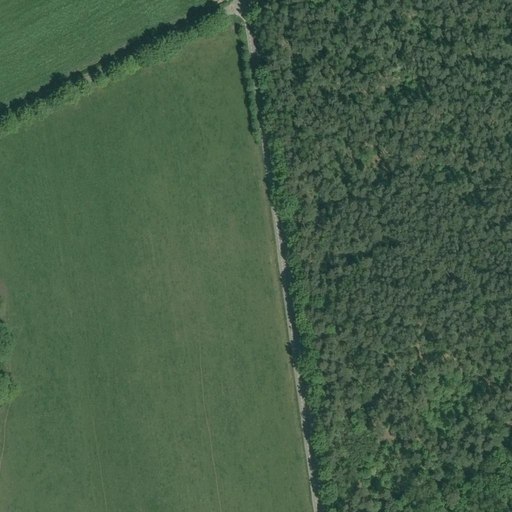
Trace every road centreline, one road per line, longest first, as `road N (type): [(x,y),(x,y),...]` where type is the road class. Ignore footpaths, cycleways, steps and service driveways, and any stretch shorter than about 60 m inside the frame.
road 1 (tertiary): [(318,511),(246,0)]
road 2 (unclassified): [(0,123),(245,0)]
